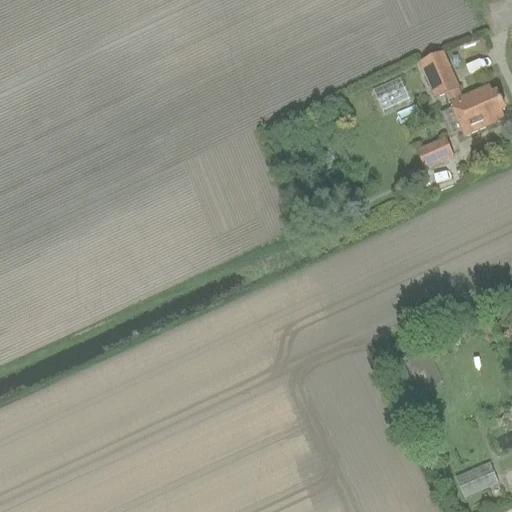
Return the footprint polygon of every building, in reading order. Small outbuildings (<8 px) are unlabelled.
[(434,100),(438,98),(445,95),(464,138),(504,121),(500,113),(505,111),(497,92),(492,94),(489,88),(462,99),(458,90),(458,89),(443,54),(419,65),(434,100)] [(387,108),(412,98),(404,80),(379,90),(387,108)] [(453,159),(445,140),(416,153),(425,172),(453,159)] [(389,373),(402,400),(416,393),(403,366),(389,373)] [(494,461),(460,476),(469,497),(503,483),(494,461)]
